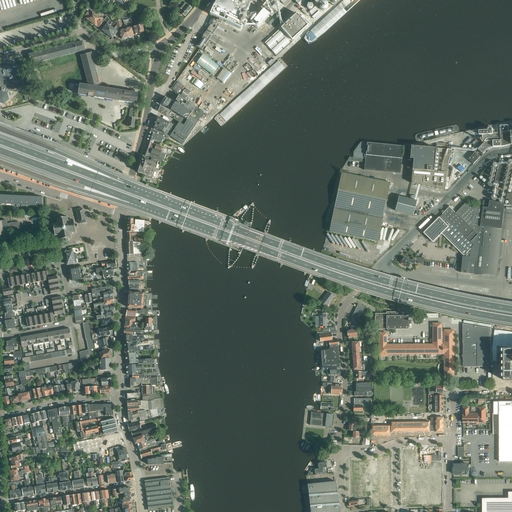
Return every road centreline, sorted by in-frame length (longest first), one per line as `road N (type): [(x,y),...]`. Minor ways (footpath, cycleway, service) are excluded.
road 1 (motorway): [(511,308),(381,279),(122,186)]
road 2 (motorway): [(130,200),(323,272),(511,319)]
road 3 (tertiary): [(120,398),(122,214)]
road 4 (unclassified): [(382,266),(487,159),(511,150)]
road 5 (unclassified): [(161,50),(118,56),(85,31),(0,56)]
road 6 (tertiary): [(122,214),(161,50)]
road 7 (residential): [(338,454),(341,313),(352,297)]
road 8 (motorway): [(0,151),(130,200)]
road 9 (unclassified): [(3,503),(139,483)]
road 10 (motorway): [(0,161),(130,200)]
road 11 (motorway): [(122,186),(0,128)]
road 12 (motorway): [(122,186),(0,139)]
road 13 (unclassified): [(382,266),(511,286)]
road 14 (residential): [(122,214),(0,175)]
road 15 (residential): [(0,413),(69,398),(120,398)]
